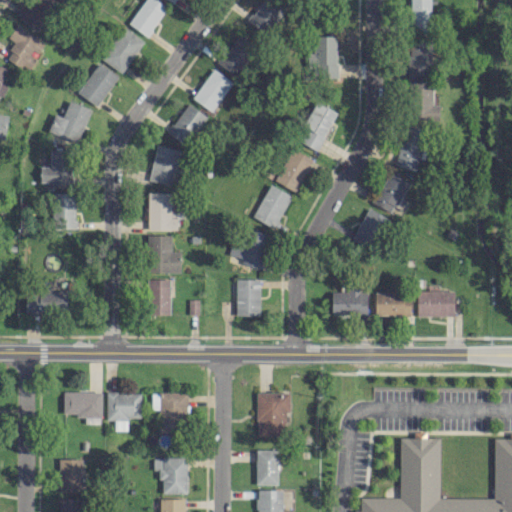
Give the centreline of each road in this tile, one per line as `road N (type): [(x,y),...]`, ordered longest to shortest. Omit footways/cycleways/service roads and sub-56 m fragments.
road 1 (secondary): [(0,348),(511,351)]
road 2 (residential): [(110,350),(108,183),(115,145),(215,0)]
road 3 (residential): [(296,351),(301,249),(356,153),(369,112),(369,0)]
road 4 (residential): [(511,407),(356,408),(344,430),(338,511)]
road 5 (residential): [(23,511),(27,348)]
road 6 (residential): [(219,511),(221,351)]
